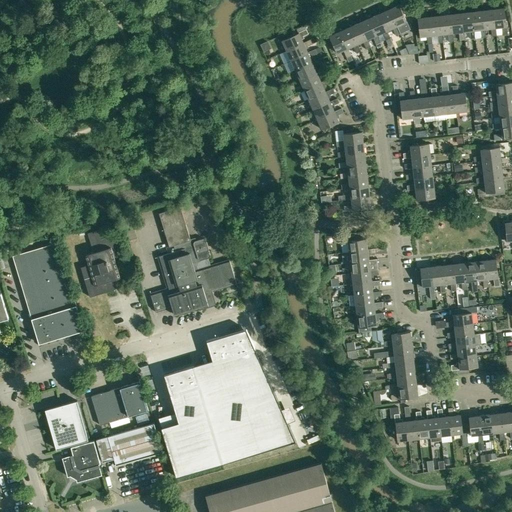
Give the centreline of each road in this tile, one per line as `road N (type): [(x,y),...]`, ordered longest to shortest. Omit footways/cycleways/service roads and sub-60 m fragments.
road 1 (residential): [(376,100),(401,306),(426,328),(435,394),(511,395)]
road 2 (unclassified): [(6,387),(261,308)]
road 3 (residential): [(511,60),(384,75),(376,100)]
road 4 (unclassified): [(41,511),(6,387)]
